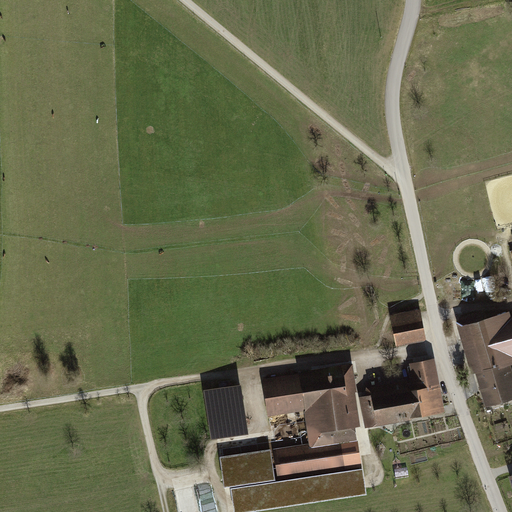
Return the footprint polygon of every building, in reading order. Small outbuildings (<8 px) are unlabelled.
[(394,317),(395,325),(420,320),(418,312),(394,317)] [(476,314),(463,318),(488,403),(511,396),(511,384),(505,362),(511,360),(511,320),(509,322),(507,315),(483,322),(481,314),(476,314)] [(420,320),(395,325),(398,340),(423,335),(420,320)] [(407,389),(362,398),(363,407),(367,426),(378,424),(378,421),(443,409),(433,360),(412,364),(417,385),(423,384),(424,389),(408,392),(407,389)] [(302,376),(264,382),(268,412),(305,407),(311,447),(312,448),(356,441),(353,424),(351,424),(343,375),(314,379),(314,375),(312,373),(301,374),(302,376)] [(236,386),(206,391),(213,437),(243,432),(236,386)] [(367,426),(363,407),(353,409),(357,428),(367,426)] [(312,448),(311,447),(276,452),(280,474),(359,463),(356,441),(312,448)] [(271,450),(220,457),(225,487),(275,480),(271,450)] [(363,469),(231,489),(234,511),(249,511),(367,494),(363,469)]
